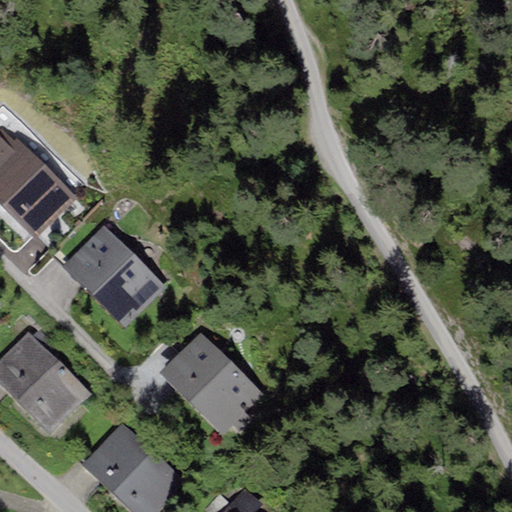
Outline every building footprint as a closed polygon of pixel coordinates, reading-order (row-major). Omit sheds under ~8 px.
[(14,132),(0,151),(0,190),(49,228),(83,184),(14,132)] [(116,219),(78,258),(142,319),(180,280),(116,219)] [(0,280),(0,304),(12,291),(0,280)] [(44,322),(5,364),(68,423),(107,382),(44,322)] [(208,339),(166,382),(219,433),(261,390),(208,339)] [(123,418),(81,466),(133,511),(159,511),(191,477),(123,418)] [(264,511),(249,495),(229,511),(264,511)]
